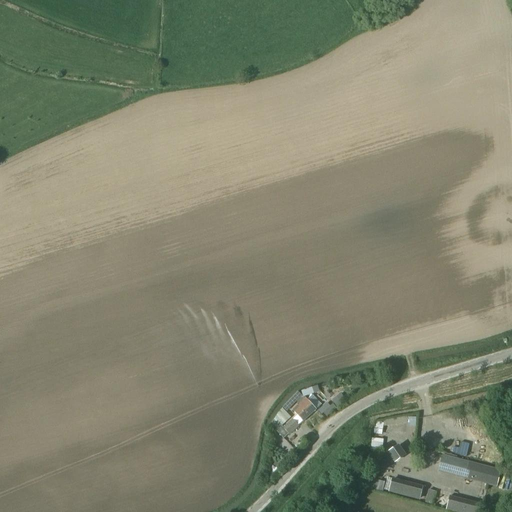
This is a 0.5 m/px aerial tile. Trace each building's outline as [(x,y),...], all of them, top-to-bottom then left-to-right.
[(306,398),(293,410),(304,422),(317,410),(306,398)] [(327,415),(338,409),(333,401),(322,408),(327,415)] [(281,425),(276,430),(284,439),(289,434),(290,435),(300,426),(293,419),(284,427),(281,425)] [(384,434),(385,423),(376,423),(375,434),(384,434)] [(373,437),(373,448),(384,448),(384,438),(373,437)] [(388,453),(395,463),(406,456),(399,445),(388,453)] [(439,472),(465,479),(473,481),(478,464),(443,456),(439,472)] [(501,471),(499,470),(493,468),(489,485),(497,487),(501,471)] [(384,489),(386,481),(370,477),(368,485),(384,489)] [(424,501),(427,490),(395,481),(392,492),(424,501)] [(431,489),(426,501),(433,504),(439,492),(431,489)] [(449,508),(459,511),(477,511),(481,503),(454,494),(449,508)]
